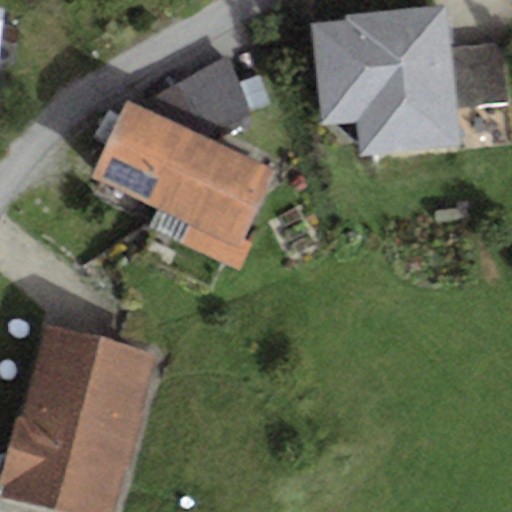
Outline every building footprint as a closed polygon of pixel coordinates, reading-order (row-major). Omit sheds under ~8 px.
[(0,79),(8,5),(0,3),(0,79)] [(448,24),(309,32),(316,153),(353,150),(354,170),(456,164),(448,24)] [(511,108),(507,49),(471,52),(475,111),(511,108)] [(217,63),(187,119),(238,146),(268,90),(217,63)] [(266,187),(120,120),(89,188),(235,255),(266,187)] [(116,511),(157,370),(51,340),(5,501),(42,511),(116,511)]
